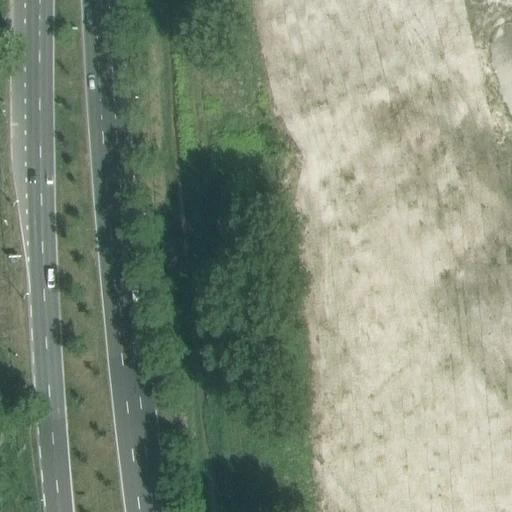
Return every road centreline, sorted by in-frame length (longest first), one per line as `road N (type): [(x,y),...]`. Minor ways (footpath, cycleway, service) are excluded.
road 1 (trunk): [(146,511),(103,0)]
road 2 (trunk): [(36,0),(41,258),(59,511)]
